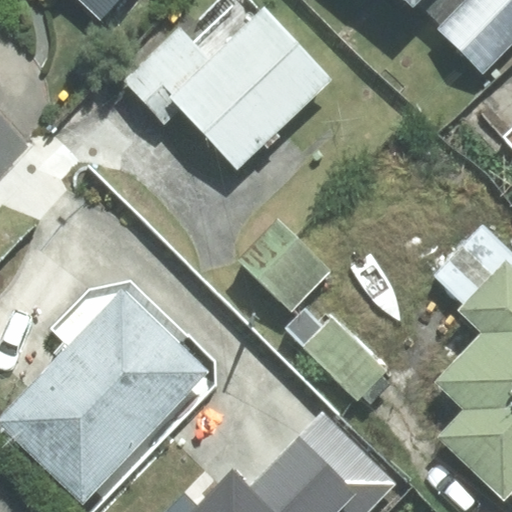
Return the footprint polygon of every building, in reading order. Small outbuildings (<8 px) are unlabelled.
[(84,0),(105,20),(124,0),(84,0)] [(511,48),(511,0),(476,0),(447,31),(488,73),(511,48)] [(342,77),(274,5),(219,57),(178,95),(187,105),(245,167),(342,77)] [(178,95),(219,57),(190,24),(130,77),(150,99),(169,120),(187,105),(178,95)] [(339,269),(287,217),(247,257),(299,309),(339,269)] [(511,261),(467,309),(489,330),(443,379),(471,406),(443,436),(511,501),(511,500),(511,261)] [(217,372),(129,288),(2,420),(90,504),(217,372)] [(394,371),(339,317),(330,325),(312,306),(290,326),(307,344),(305,346),(360,403),(394,371)] [(265,388),(245,407),(302,467),(341,430),(284,370),(265,388)]
